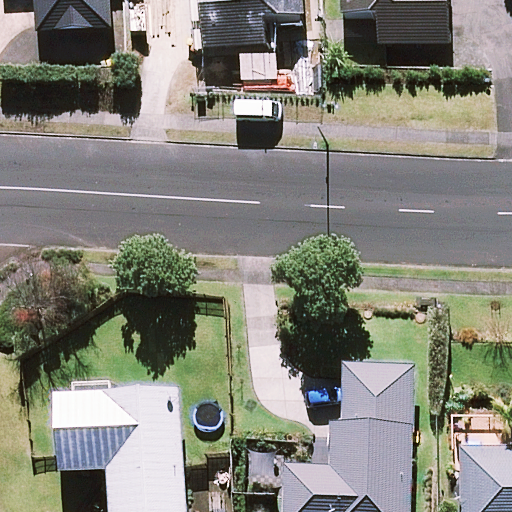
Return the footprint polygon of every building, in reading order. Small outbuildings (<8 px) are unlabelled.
[(42,0),(44,36),(116,33),(114,0),(42,0)] [(210,0),(211,33),(212,53),(270,51),(269,23),(308,22),(306,0),(210,0)] [(348,0),(348,19),(385,20),(384,49),(455,50),(455,0),(348,0)] [(414,511),(421,376),(351,373),(349,428),(334,428),(331,474),(292,472),(289,511),(414,511)] [(192,511),(189,398),(67,401),(69,478),(115,476),(115,511),(192,511)] [(511,511),(511,456),(468,457),(468,511),(511,511)]
